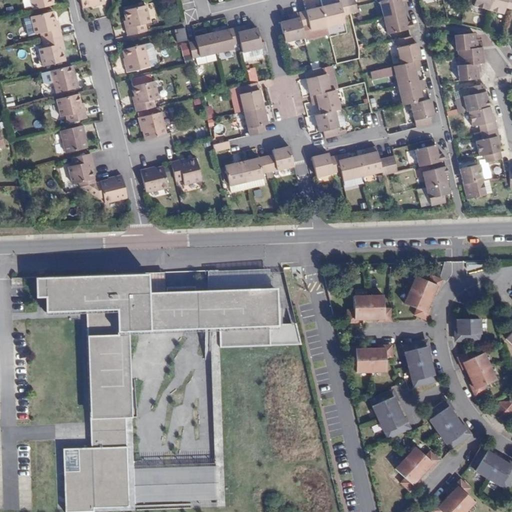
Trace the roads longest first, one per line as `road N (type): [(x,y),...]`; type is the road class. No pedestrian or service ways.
road 1 (residential): [(369,511),(305,235)]
road 2 (residential): [(73,0),(93,47),(142,241)]
road 3 (residential): [(263,3),(313,235)]
road 4 (residential): [(412,0),(459,210)]
road 5 (residential): [(511,228),(313,235)]
road 6 (residential): [(305,235),(142,241)]
road 7 (residential): [(142,241),(0,249)]
